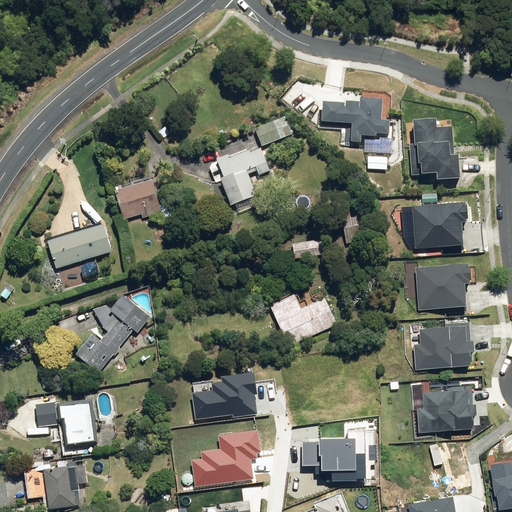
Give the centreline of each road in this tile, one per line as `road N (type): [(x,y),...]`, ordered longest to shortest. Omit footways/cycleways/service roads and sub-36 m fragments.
road 1 (residential): [(210,0),(100,73),(24,146),(0,185)]
road 2 (residential): [(251,0),(272,24),(310,43),(391,55),(511,90)]
road 3 (residential): [(511,255),(511,97)]
